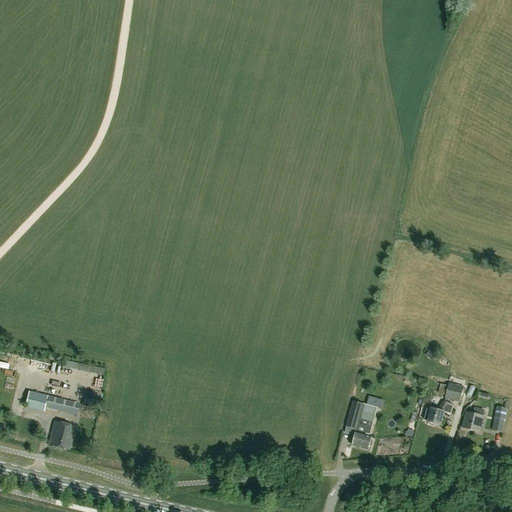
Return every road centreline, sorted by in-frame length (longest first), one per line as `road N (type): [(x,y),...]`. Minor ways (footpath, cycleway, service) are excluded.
road 1 (secondary): [(0,467),(181,511)]
road 2 (unclassified): [(511,480),(365,469)]
